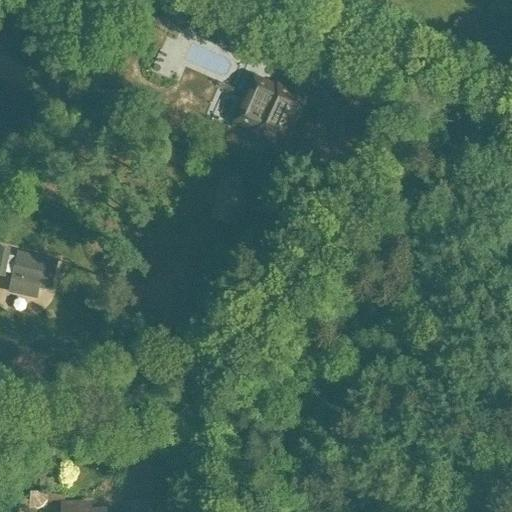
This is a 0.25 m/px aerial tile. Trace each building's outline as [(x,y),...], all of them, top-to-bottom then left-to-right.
[(170,6),(165,18),(167,23),(175,27),(180,25),(185,13),(183,7),(175,4),(170,6)] [(211,24),(196,18),(189,35),(204,40),(211,24)] [(247,36),(233,29),(227,48),(240,56),(247,36)] [(249,46),(276,59),(281,47),(254,34),(253,38),(249,46)] [(259,79),(239,123),(253,129),(253,131),(287,147),(296,126),(309,99),(281,86),(280,89),(259,79)] [(238,226),(247,196),(232,191),(236,178),(224,175),(216,199),(220,200),(214,219),(238,226)] [(0,277),(14,281),(12,288),(17,296),(32,299),(39,295),(40,290),(53,293),(60,264),(20,255),(19,260),(10,258),(11,251),(0,248),(0,277)] [(29,489),(27,511),(36,511),(43,509),(46,505),(48,499),(65,501),(66,492),(29,489)] [(150,511),(150,501),(128,502),(128,511),(107,511),(108,510),(92,511),(92,504),(63,505),(63,511),(150,511)]
